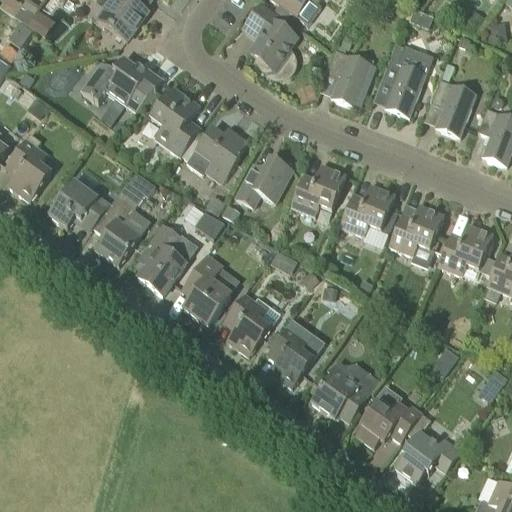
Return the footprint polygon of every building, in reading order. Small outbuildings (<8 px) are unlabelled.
[(28,29),(43,5),(34,0),(29,0),(23,9),(9,0),(6,0),(0,10),(28,29)] [(127,47),(148,18),(144,15),(151,5),(144,0),(116,0),(98,25),(127,47)] [(270,0),(269,2),(279,10),(291,18),(308,31),(321,12),(318,10),(324,0),(270,0)] [(378,0),(373,13),(393,21),(399,7),(379,0),(378,0)] [(511,1),(510,0),(507,0),(503,6),(511,12),(511,1)] [(256,65),(269,81),(271,82),(272,82),(274,83),(275,83),(277,83),(279,82),(280,82),(282,81),(283,79),(284,78),(285,77),(285,75),(285,73),(285,72),(285,70),(284,68),(284,67),(282,66),(281,65),(296,44),(275,28),(279,22),(273,17),(262,9),(245,33),(261,45),(250,60),(256,65)] [(279,10),(273,17),(279,22),(285,26),(291,18),(279,10)] [(474,40),(483,24),(470,17),(460,32),(474,40)] [(341,51),(346,54),(349,55),(353,43),(345,40),(341,51)] [(468,55),(471,48),(462,44),(459,51),(468,55)] [(18,59),(4,48),(0,54),(0,59),(11,68),(18,59)] [(409,124),(426,81),(425,80),(432,64),(396,50),(380,90),(392,94),(384,115),(409,124)] [(355,114),(372,71),(336,57),(327,80),(338,84),(331,104),(355,114)] [(0,86),(11,71),(0,63),(0,86)] [(144,79),(123,64),(114,77),(102,69),(82,97),(98,109),(107,97),(127,112),(128,111),(136,117),(154,100),(163,87),(146,75),(144,79)] [(433,84),(440,87),(440,86),(444,76),(437,73),(433,84)] [(25,77),(19,86),(29,93),(35,84),(25,77)] [(460,144),(477,101),(440,86),(440,87),(431,109),(443,114),(435,134),(460,144)] [(182,161),(187,154),(201,135),(189,126),(199,112),(173,94),(151,124),(163,133),(155,144),(181,163),(182,161)] [(497,101),(493,103),(491,107),(493,112),(498,114),(501,112),(502,109),(503,106),(500,102),(497,101)] [(39,126),(47,115),(38,109),(30,119),(39,126)] [(506,173),(511,158),(511,124),(487,115),(478,138),(489,143),(482,163),(506,173)] [(223,140),(213,133),(193,159),(187,154),(182,161),(188,166),(187,168),(203,180),(205,177),(211,170),(228,182),(238,168),(235,167),(248,149),(237,140),(228,134),(223,140)] [(30,208),(52,179),(40,171),(47,161),(37,153),(41,147),(30,139),(5,174),(15,182),(8,192),(30,208)] [(292,176),(270,164),(264,175),(254,170),(235,204),(253,213),(260,201),(275,209),(292,176)] [(332,217),(346,181),(321,171),(316,184),(305,179),(301,188),(291,213),(315,222),(320,212),(332,217)] [(111,210),(94,234),(104,242),(95,255),(119,272),(140,243),(123,231),(144,202),(147,205),(154,195),(135,181),(128,191),(126,190),(111,210)] [(92,236),(94,234),(111,210),(89,194),(86,197),(73,188),(49,221),(68,235),(76,224),(92,236)] [(381,237),(395,201),(370,191),(365,203),(354,199),(340,232),(364,242),(369,232),(381,237)] [(218,221),(225,210),(211,202),(205,213),(218,221)] [(235,227),(240,218),(227,211),(222,220),(235,227)] [(430,256),(444,221),(419,211),(414,223),(403,219),(389,252),(413,262),(418,251),(430,256)] [(214,222),(204,236),(215,243),(224,230),(214,222)] [(162,302),(186,269),(184,268),(194,254),(181,244),(181,243),(163,229),(137,264),(147,271),(138,284),(162,302)] [(479,276),(493,241),(468,230),(463,243),(452,238),(438,272),(462,282),(467,271),(479,276)] [(511,262),(500,258),(487,292),(511,302),(511,300),(511,262)] [(208,332),(231,302),(211,287),(222,273),(206,262),(181,296),(192,303),(184,315),(208,332)] [(308,296),(317,288),(310,280),(301,288),(308,296)] [(337,292),(322,292),(322,305),(337,305),(337,292)] [(255,307),(245,300),(223,329),(234,336),(226,346),(249,363),(271,334),(280,320),(271,313),(258,303),(255,307)] [(292,394),(314,365),(302,357),(309,347),(288,331),(267,361),(277,368),(270,378),(292,394)] [(416,337),(409,332),(402,342),(410,347),(416,337)] [(497,374),(511,368),(504,354),(490,361),(497,374)] [(311,408),(335,426),(340,420),(351,427),(379,388),(368,380),(356,396),(344,387),(347,384),(346,374),(337,368),(329,380),(331,381),(311,408)] [(408,416),(398,408),(402,403),(386,392),(376,406),(378,407),(360,431),(362,433),(356,441),(374,454),(380,446),(385,449),(391,441),(401,449),(422,420),(411,411),(408,416)] [(446,478),(469,446),(461,440),(453,450),(444,443),(438,451),(431,446),(429,449),(417,441),(403,461),(405,462),(396,475),(418,490),(427,478),(429,480),(435,471),(446,478)] [(511,511),(511,491),(499,486),(489,509),(482,506),(479,511),(511,511)]
